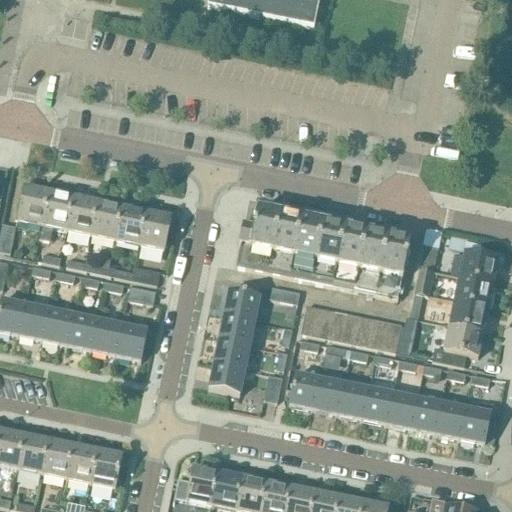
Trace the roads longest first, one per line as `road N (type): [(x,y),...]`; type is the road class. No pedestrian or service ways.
road 1 (residential): [(511,501),(162,429)]
road 2 (residential): [(511,233),(211,170)]
road 3 (residential): [(162,429),(211,170)]
road 4 (residential): [(211,170),(0,124)]
road 5 (residential): [(162,429),(136,434),(0,404)]
